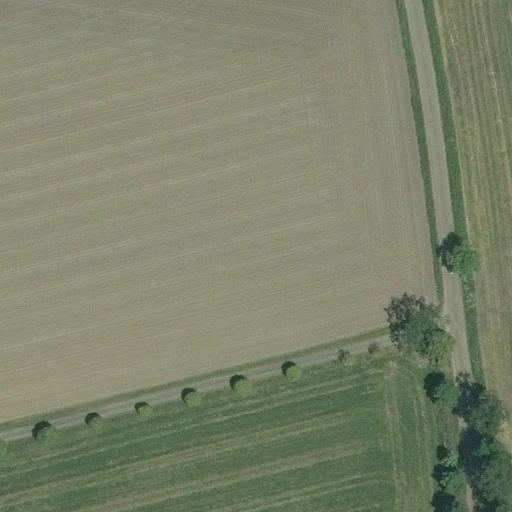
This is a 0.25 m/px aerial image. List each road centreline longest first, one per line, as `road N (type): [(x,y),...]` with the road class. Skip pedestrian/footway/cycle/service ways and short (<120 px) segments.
road 1 (residential): [(454,330),(0,442)]
road 2 (residential): [(454,330),(409,0)]
road 3 (residential): [(474,511),(454,330)]
